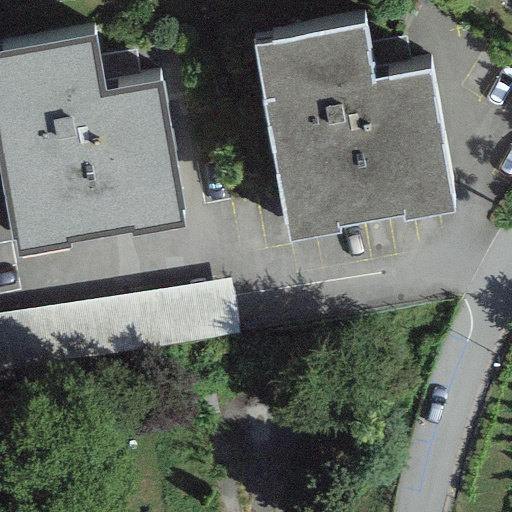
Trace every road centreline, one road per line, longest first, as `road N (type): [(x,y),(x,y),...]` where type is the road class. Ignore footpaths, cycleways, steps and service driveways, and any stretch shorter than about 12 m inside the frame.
road 1 (unknown): [(7,270),(202,255),(366,279),(511,258)]
road 2 (residential): [(422,511),(428,464),(489,295),(511,262)]
